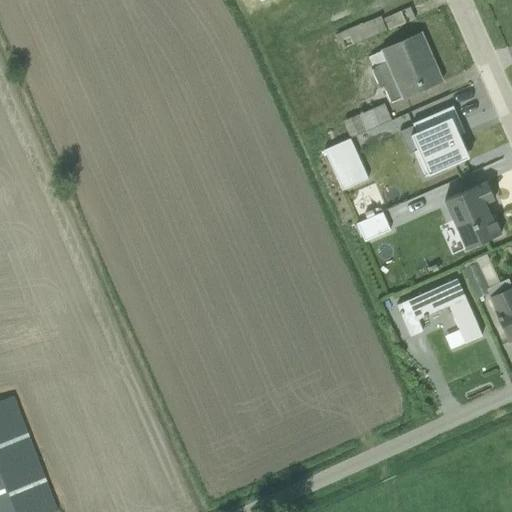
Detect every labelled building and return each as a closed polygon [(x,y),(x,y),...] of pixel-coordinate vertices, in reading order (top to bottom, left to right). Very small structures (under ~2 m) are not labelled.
[(349,0),(326,13),(334,27),(358,14),(349,0)] [(415,20),(409,8),(382,19),(387,30),(415,20)] [(342,49),(385,31),(380,17),(336,35),(342,49)] [(390,103),(441,82),(434,65),(430,66),(416,35),(380,51),(385,62),(371,68),(379,88),(383,87),(390,103)] [(342,121),(349,139),(390,121),(383,104),(362,113),(361,112),(359,113),(359,114),(342,121)] [(424,178),(462,161),(452,138),(463,133),(452,106),(413,124),(416,131),(410,135),(416,150),(412,151),(424,178)] [(338,190),(365,178),(348,137),(320,148),(338,190)] [(443,200),(464,249),(500,234),(492,215),(490,216),(485,204),(494,200),(486,182),(443,200)] [(380,212),(353,221),(359,240),(387,230),(380,212)] [(463,269),(477,299),(510,284),(507,278),(498,283),(485,255),(475,259),(477,263),(463,269)] [(464,344),(481,337),(456,279),(395,305),(409,337),(422,331),(417,320),(448,307),(464,344)] [(510,343),(511,341),(511,288),(490,299),(510,343)] [(12,396),(0,400),(0,511),(53,511),(57,511),(12,396)]
